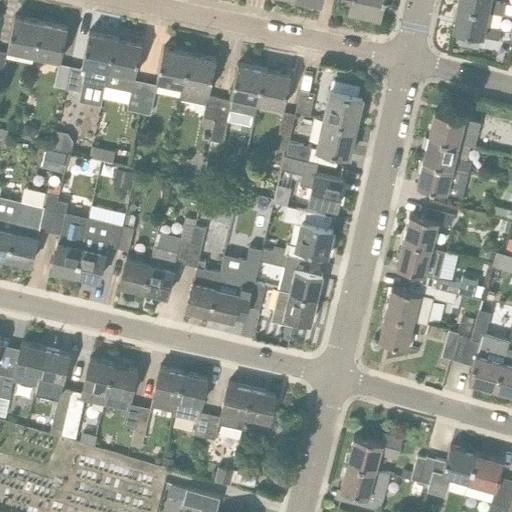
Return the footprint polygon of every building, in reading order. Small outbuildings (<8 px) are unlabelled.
[(350,6),(349,7),(365,10),(364,12),(379,15),(382,0),(350,0),(351,1),(350,6)] [(458,0),(457,5),(503,14),(511,15),(511,4),(491,0),(490,0),(458,0)] [(457,5),(452,30),(498,39),(503,14),(457,5)] [(14,15),(7,49),(35,54),(42,21),(14,15)] [(42,21),(35,54),(60,60),(67,26),(42,21)] [(71,66),(66,87),(77,90),(80,90),(82,80),(85,81),(103,85),(104,85),(108,70),(115,36),(89,31),(82,65),(83,65),(82,68),(71,66)] [(108,70),(104,85),(131,90),(128,102),(127,109),(137,111),(144,81),(133,79),(134,76),(135,76),(142,42),(115,36),(108,70)] [(163,46),(156,80),(182,86),(189,52),(163,46)] [(182,86),(180,98),(205,104),(203,116),(201,125),(212,127),(213,127),(219,97),(207,95),(208,91),(216,58),(189,52),(182,86)] [(58,63),(54,85),(66,87),(71,66),(58,63)] [(211,136),(210,139),(221,141),(222,141),(226,120),(229,109),(252,114),(254,114),(257,102),(265,68),(238,63),(231,96),(230,99),(219,97),(213,127),(211,136)] [(265,68),(257,102),(283,107),(290,74),(265,68)] [(144,81),(137,111),(150,114),(156,84),(144,81)] [(300,89),(295,113),(310,115),(314,92),(300,89)] [(330,89),(323,118),(356,125),(362,96),(357,95),(330,89)] [(283,110),(278,132),(290,135),(295,113),(283,110)] [(434,110),(428,134),(459,142),(470,145),(474,145),(479,121),(434,110)] [(316,147),(316,148),(340,153),(349,155),(356,125),(323,118),(316,147)] [(23,124),(20,137),(34,140),(37,127),(23,124)] [(0,128),(0,138),(8,140),(10,131),(0,128)] [(56,130),(53,147),(71,151),(73,142),(66,132),(56,130)] [(428,134),(422,159),(453,167),(468,171),(470,160),(467,159),(456,157),(459,142),(428,134)] [(0,138),(0,139),(0,146),(11,149),(13,141),(8,140),(0,138)] [(288,141),(285,155),(305,159),(308,160),(311,146),(288,141)] [(91,146),(89,157),(112,162),(115,151),(91,146)] [(55,151),(51,166),(63,169),(66,153),(55,151)] [(284,154),(280,168),(302,173),(300,183),(309,186),(307,200),(308,200),(337,206),(343,179),(316,173),(318,163),(305,160),(305,159),(285,155),(284,154)] [(422,159),(416,184),(447,192),(462,195),(465,183),(450,179),(453,167),(422,159)] [(116,169),(112,184),(129,188),(132,172),(116,169)] [(20,200),(7,257),(31,263),(37,235),(39,229),(49,231),(54,207),(56,199),(57,195),(59,190),(48,187),(47,192),(44,206),(20,200)] [(275,193),(273,201),(282,203),(284,195),(275,193)] [(0,255),(7,257),(20,200),(0,195),(0,255)] [(213,220),(216,206),(202,203),(199,217),(213,220)] [(511,209),(489,204),(487,213),(511,218),(511,209)] [(285,248),(284,253),(286,254),(299,256),(301,248),(327,254),(332,255),(336,237),(331,236),(334,226),(333,226),(332,227),(329,226),(323,225),(325,215),(326,215),(326,214),(296,207),(289,205),(289,206),(286,220),(299,223),(294,246),(286,244),(285,248)] [(54,207),(49,231),(59,233),(60,233),(65,211),(65,210),(54,207)] [(409,213),(403,239),(432,246),(438,221),(451,224),(454,213),(427,207),(425,217),(409,213)] [(58,239),(51,268),(74,273),(81,245),(82,245),(90,216),(88,215),(88,217),(65,211),(60,233),(59,233),(58,239)] [(121,223),(116,247),(126,250),(132,226),(135,215),(126,213),(124,213),(121,223)] [(194,224),(196,218),(185,215),(183,221),(194,224)] [(81,245),(75,273),(99,279),(105,251),(106,245),(116,247),(121,223),(113,221),(90,216),(82,245),(81,245)] [(148,260),(141,289),(165,294),(174,260),(185,263),(194,225),(194,224),(183,221),(180,236),(176,249),(153,243),(149,260),(148,260)] [(194,225),(185,263),(186,263),(197,266),(198,259),(205,228),(194,225)] [(403,239),(396,266),(413,271),(410,280),(448,290),(477,297),(481,278),(465,274),(463,283),(451,280),(438,276),(445,250),(432,246),(403,239)] [(219,271),(209,314),(233,319),(235,313),(245,315),(246,316),(246,314),(248,306),(248,305),(249,305),(250,297),(251,296),(252,288),(254,283),(255,278),(259,260),(262,248),(250,245),(247,258),(243,277),(219,271)] [(481,248),(478,256),(489,259),(493,248),(485,246),(481,248)] [(262,248),(259,260),(283,265),(278,288),(317,297),(322,274),(296,267),(299,256),(286,254),(284,253),(273,250),(262,248)] [(496,251),(492,266),(504,269),(508,254),(496,251)] [(125,255),(118,283),(141,289),(148,260),(125,255)] [(192,280),(186,308),(209,314),(219,271),(205,268),(204,267),(205,260),(198,259),(197,266),(193,281),(192,280)] [(391,286),(385,313),(413,320),(420,294),(432,297),(446,301),(448,290),(410,280),(408,290),(391,286)] [(249,305),(248,305),(259,308),(265,285),(254,283),(252,288),(251,296),(250,297),(249,305)] [(275,303),(271,320),(293,325),(295,318),(311,321),(317,297),(278,288),(275,303)] [(480,307),(471,337),(464,362),(472,365),(468,381),(494,388),(506,346),(509,338),(485,331),(492,311),(480,307)] [(385,313),(378,339),(406,347),(413,320),(385,313)] [(448,329),(440,356),(451,359),(464,362),(471,337),(459,333),(459,332),(448,329)] [(3,374),(0,388),(0,396),(9,399),(13,381),(35,386),(45,346),(21,341),(20,348),(13,377),(3,374)] [(35,386),(35,387),(59,392),(55,410),(54,409),(50,429),(49,431),(61,434),(61,432),(71,389),(61,386),(62,381),(69,352),(45,346),(35,386)] [(511,348),(506,346),(494,388),(511,393),(511,348)] [(61,432),(61,434),(75,438),(76,436),(84,399),(103,404),(107,390),(113,362),(89,357),(82,391),(71,389),(61,432)] [(107,390),(103,404),(127,410),(128,403),(130,395),(131,395),(137,368),(113,362),(107,390)] [(153,394),(150,405),(174,411),(184,371),(160,365),(153,394)] [(174,411),(173,414),(191,418),(196,419),(193,434),(203,436),(209,413),(199,411),(200,405),(207,376),(184,371),(174,411)] [(209,413),(203,436),(215,439),(219,423),(242,428),(252,387),(227,382),(222,408),(220,416),(209,413)] [(252,387),(242,428),(246,414),(269,419),(275,392),(252,387)] [(127,410),(123,425),(134,428),(139,405),(128,403),(127,410)] [(134,428),(130,444),(141,447),(150,408),(139,405),(134,428)] [(347,459),(347,462),(376,470),(380,454),(397,459),(402,438),(383,433),(381,442),(353,435),(350,449),(347,459)] [(428,484),(426,491),(445,496),(447,490),(447,489),(451,476),(468,481),(476,452),(450,445),(446,458),(445,461),(436,458),(428,484)] [(476,452),(468,481),(494,489),(491,502),(487,511),(498,511),(508,479),(498,476),(503,459),(476,452)] [(403,469),(401,476),(428,484),(436,458),(426,455),(425,458),(417,455),(412,472),(403,469)] [(163,457),(161,465),(172,467),(173,459),(163,457)] [(344,474),(340,489),(356,493),(353,503),(379,509),(382,499),(388,473),(376,470),(347,462),(346,464),(344,474)] [(217,465),(214,479),(228,482),(232,469),(217,465)] [(234,469),(231,480),(253,486),(253,485),(256,474),(234,469)] [(511,479),(508,479),(498,511),(509,511),(510,509),(511,510),(511,479)] [(184,500),(183,503),(201,507),(199,511),(216,511),(220,497),(187,487),(184,500)]
